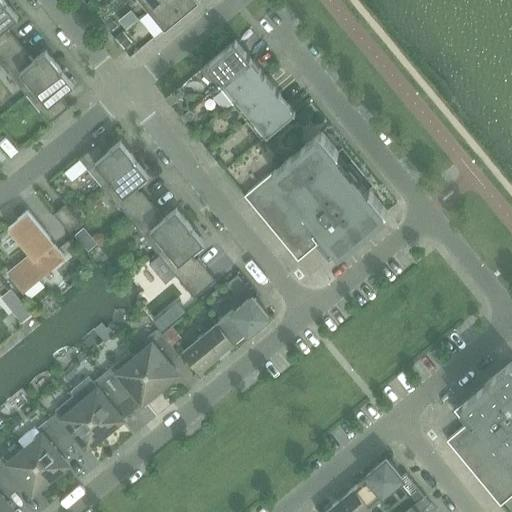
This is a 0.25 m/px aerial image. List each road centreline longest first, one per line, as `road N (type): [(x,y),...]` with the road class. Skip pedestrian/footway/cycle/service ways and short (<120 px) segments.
road 1 (residential): [(64,511),(299,308)]
road 2 (residential): [(299,308),(127,92)]
road 3 (residential): [(428,203),(269,22)]
road 4 (residential): [(299,308),(428,203)]
road 5 (residential): [(0,197),(127,92)]
road 6 (residential): [(393,413),(511,315)]
road 7 (residential): [(277,511),(393,413)]
road 8 (residential): [(246,0),(127,92)]
road 9 (residential): [(511,309),(428,203)]
road 10 (residential): [(475,511),(393,413)]
